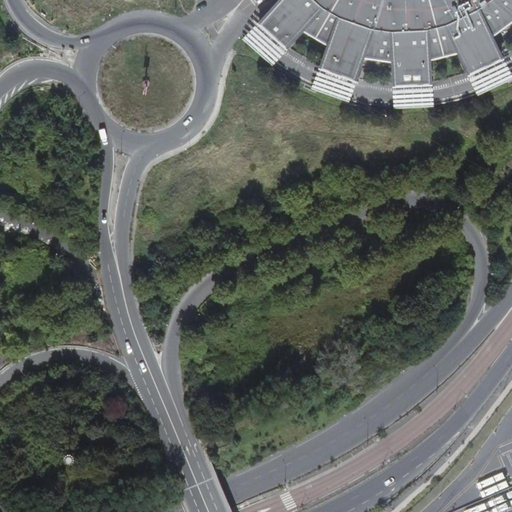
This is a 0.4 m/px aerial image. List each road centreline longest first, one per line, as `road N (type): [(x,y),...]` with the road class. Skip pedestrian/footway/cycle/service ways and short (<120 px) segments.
road 1 (primary): [(181,444),(186,425),(171,370),(186,307),(227,273),(382,202),(442,205),(476,242),(481,282),(436,367)]
road 2 (primary): [(436,367),(320,453),(192,511)]
road 3 (secondary): [(146,149),(177,141),(200,119),(210,89),(203,57),(187,37),(158,23),(126,26),(100,43)]
road 4 (primary): [(332,511),(374,491),(440,439),(511,353)]
road 5 (primary): [(0,384),(30,363),(74,354),(160,396)]
road 6 (secondary): [(102,130),(104,237),(118,266)]
road 7 (secondary): [(160,396),(118,266)]
road 8 (secondary): [(118,266),(126,201),(146,149)]
